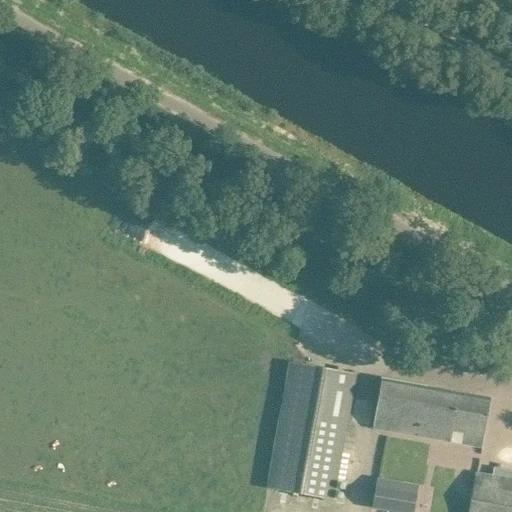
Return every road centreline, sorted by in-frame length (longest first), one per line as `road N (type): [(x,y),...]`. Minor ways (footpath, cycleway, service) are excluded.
road 1 (unclassified): [(511,279),(0,13)]
road 2 (track): [(388,0),(511,67)]
